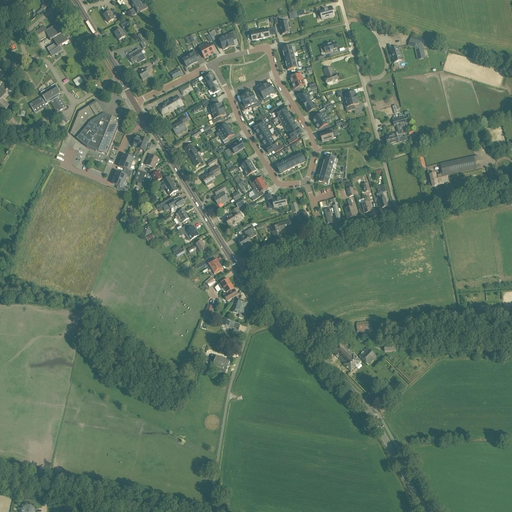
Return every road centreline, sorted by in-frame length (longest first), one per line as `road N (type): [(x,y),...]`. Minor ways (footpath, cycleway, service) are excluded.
road 1 (primary): [(424,511),(366,408),(262,307)]
road 2 (unclassified): [(398,216),(339,0)]
road 3 (unclassified): [(209,511),(229,388),(262,307)]
road 4 (primary): [(238,270),(134,102)]
road 5 (residential): [(306,180),(278,183),(228,93)]
road 6 (residential): [(274,72),(314,144),(306,180)]
